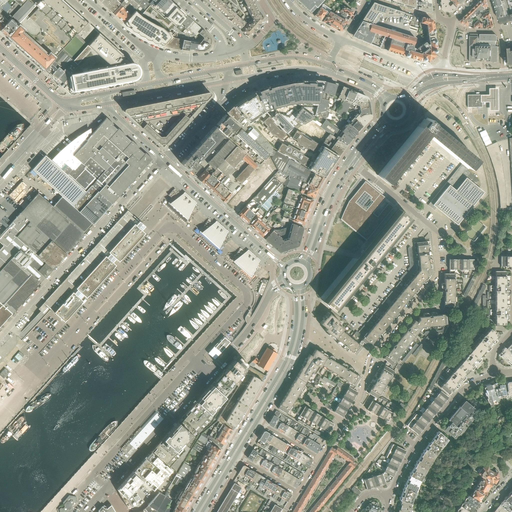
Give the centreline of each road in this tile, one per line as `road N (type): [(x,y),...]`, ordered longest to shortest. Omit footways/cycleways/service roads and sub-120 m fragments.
road 1 (unclassified): [(211,372),(196,360),(247,295),(172,225),(45,361)]
road 2 (residential): [(344,421),(371,357),(438,269),(434,229),(353,163)]
road 3 (unclassified): [(0,339),(156,164)]
road 4 (residential): [(389,497),(415,446),(456,394),(495,373)]
road 5 (unclassified): [(164,159),(285,267)]
road 6 (residential): [(107,488),(211,372)]
road 7 (secondary): [(257,422),(294,357),(300,286)]
road 8 (secondary): [(293,286),(287,356),(251,418)]
